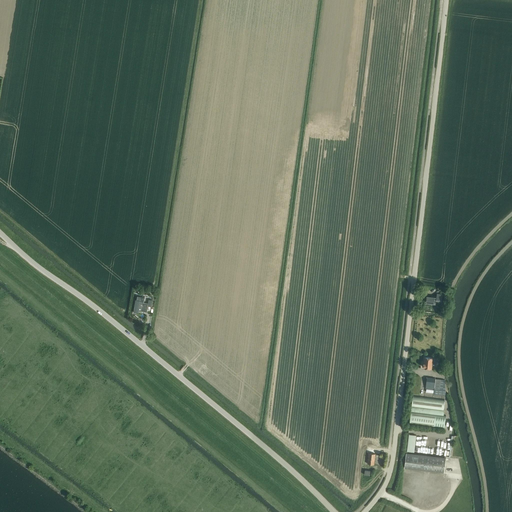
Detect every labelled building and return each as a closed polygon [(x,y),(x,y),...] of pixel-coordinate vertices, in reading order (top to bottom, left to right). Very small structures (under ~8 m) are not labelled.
[(441,301),(442,295),(437,294),(437,296),(432,296),(431,297),(427,296),(427,302),(431,303),(431,304),(434,305),(434,303),(435,303),(436,300),(441,301)] [(135,300),(133,312),(138,313),(138,311),(147,312),(148,306),(151,307),(152,300),(148,300),(148,303),(143,302),(144,298),(137,297),(136,300),(135,300)] [(437,363),(438,358),(425,357),(425,363),(423,363),(422,366),(424,367),(432,368),(432,362),(437,363)] [(426,388),(434,389),(440,389),(439,394),(445,394),(446,392),(445,390),(446,390),(444,379),(436,378),(427,377),(426,388)] [(446,415),(443,415),(443,411),(445,399),(413,395),(412,407),(411,411),(410,424),(444,428),(446,415)] [(404,468),(444,472),(446,457),(406,453),(404,468)]
